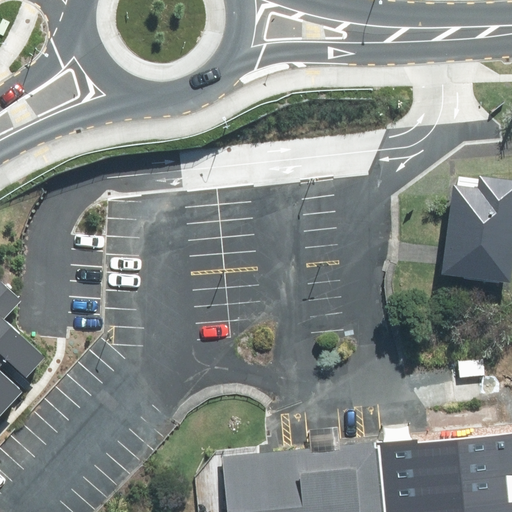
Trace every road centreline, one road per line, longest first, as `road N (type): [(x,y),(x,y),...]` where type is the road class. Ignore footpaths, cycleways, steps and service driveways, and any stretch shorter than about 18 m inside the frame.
road 1 (secondary): [(447,31),(409,47),(263,51),(222,63)]
road 2 (secondary): [(177,87),(108,104),(0,151)]
road 3 (secondary): [(177,87),(131,83),(111,72),(81,24)]
road 4 (secondary): [(331,0),(407,13),(447,31)]
